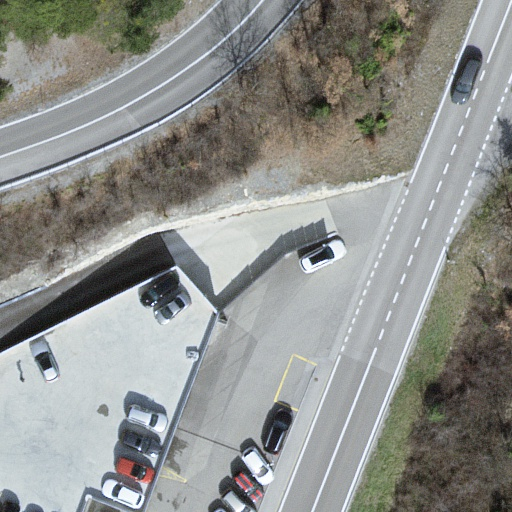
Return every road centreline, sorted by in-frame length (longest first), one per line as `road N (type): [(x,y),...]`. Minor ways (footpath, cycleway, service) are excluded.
road 1 (secondary): [(312,511),(511,1)]
road 2 (secondary): [(263,0),(181,74),(114,111),(0,156)]
